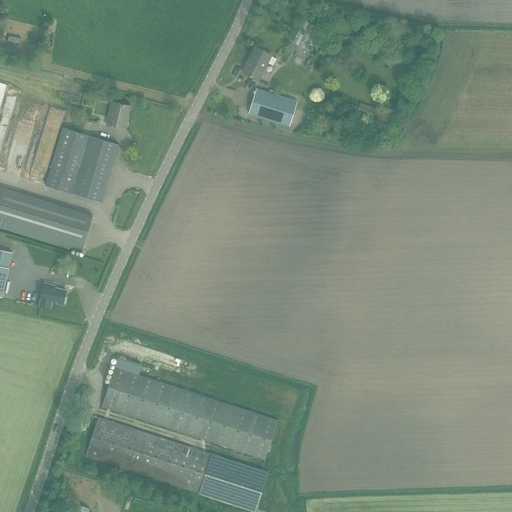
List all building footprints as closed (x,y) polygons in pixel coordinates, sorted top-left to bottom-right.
[(259,81),(268,63),(274,66),(277,59),(271,56),(272,55),(256,47),(248,62),(250,63),(244,73),(243,72),(243,73),(259,81)] [(224,109),(238,117),(243,109),(248,111),(252,105),(246,102),(249,96),(234,89),(224,109)] [(297,102),(257,89),(249,114),(289,126),(297,102)] [(112,102),(107,126),(126,129),(128,121),(126,121),(129,106),(112,102)] [(0,129),(0,137),(5,139),(9,126),(1,124),(0,129)] [(101,203),(119,145),(63,128),(46,186),(101,203)] [(0,188),(0,225),(82,251),(92,217),(0,188)] [(0,249),(0,266),(9,268),(13,253),(0,249)] [(0,296),(3,298),(9,268),(0,266),(0,296)] [(65,297),(66,291),(55,288),(55,286),(44,284),(40,299),(41,300),(40,306),(50,308),(52,302),(63,304),(64,303),(65,303),(66,298),(65,297)] [(129,355),(127,363),(137,366),(139,357),(129,355)] [(102,406),(133,416),(265,460),(278,420),(115,367),(102,406)] [(86,456),(199,493),(256,511),(269,473),(99,418),(86,456)]
